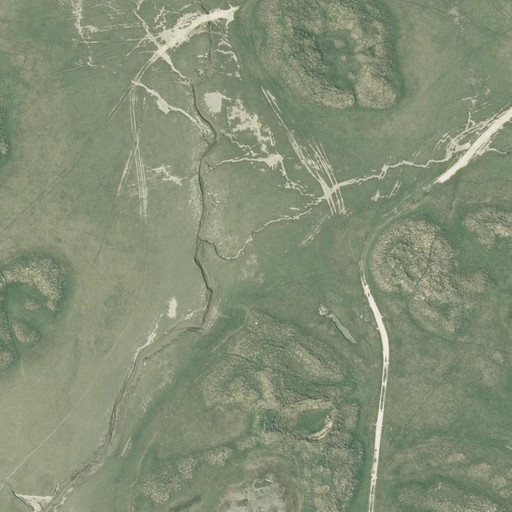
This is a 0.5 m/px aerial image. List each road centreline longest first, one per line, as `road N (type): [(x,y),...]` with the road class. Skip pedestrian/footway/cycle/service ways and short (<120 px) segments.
road 1 (track): [(169,34),(134,89),(144,207),(130,325),(90,393),(0,495)]
road 2 (track): [(511,111),(362,243),(358,269),(394,325),(400,352),(380,410),(369,511)]
road 3 (track): [(233,0),(244,55),(324,170),(342,247),(369,294)]
road 4 (track): [(169,34),(83,45),(0,33)]
